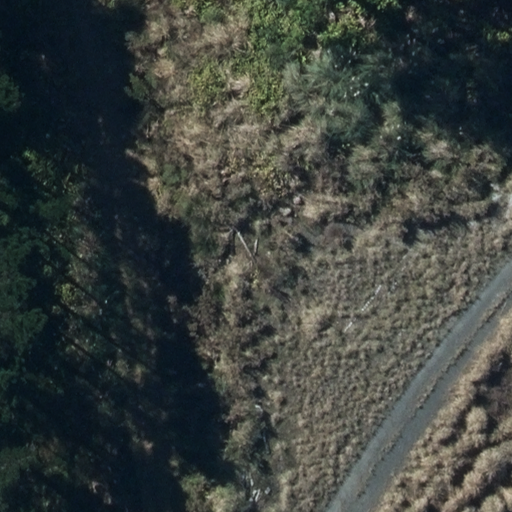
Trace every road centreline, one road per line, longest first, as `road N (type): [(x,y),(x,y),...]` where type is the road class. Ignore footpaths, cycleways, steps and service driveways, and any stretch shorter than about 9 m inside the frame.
road 1 (track): [(149,511),(0,6)]
road 2 (track): [(384,511),(511,284)]
